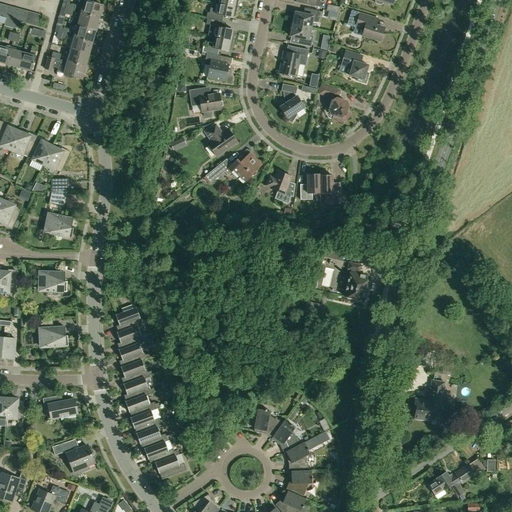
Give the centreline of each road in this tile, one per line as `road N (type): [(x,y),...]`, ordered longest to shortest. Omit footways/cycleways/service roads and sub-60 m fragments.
road 1 (tertiary): [(368,491),(400,289),(495,0)]
road 2 (residential): [(425,0),(381,111),(352,140),(314,151),(280,140),(255,110),(252,74),(267,0)]
road 3 (unclassified): [(368,491),(396,483),(511,406)]
road 4 (unclassified): [(158,511),(116,448),(96,380)]
road 5 (residential): [(95,255),(107,178),(91,115)]
road 6 (residential): [(224,465),(250,451),(271,472),(267,486),(248,495),(224,476)]
road 7 (unclassified): [(96,380),(95,255)]
road 8 (residential): [(91,115),(128,0)]
